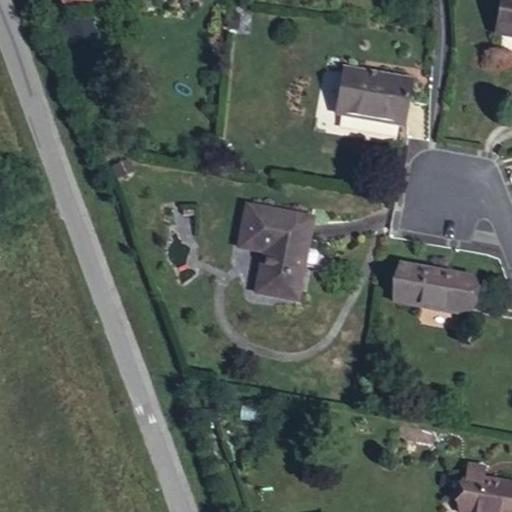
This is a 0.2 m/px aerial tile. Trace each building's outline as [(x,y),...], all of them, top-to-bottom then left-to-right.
[(511,37),(511,0),(500,0),(495,35),(511,37)] [(237,31),(239,16),(229,15),(227,30),(237,31)] [(71,28),(78,46),(96,40),(90,22),(71,28)] [(403,127),(410,82),(343,70),(336,115),(403,127)] [(297,303),(312,220),(246,207),(238,249),(265,253),(257,294),(297,303)] [(464,317),(471,278),(399,265),(393,304),(464,317)] [(511,511),(511,485),(464,477),(458,511),(511,511)]
